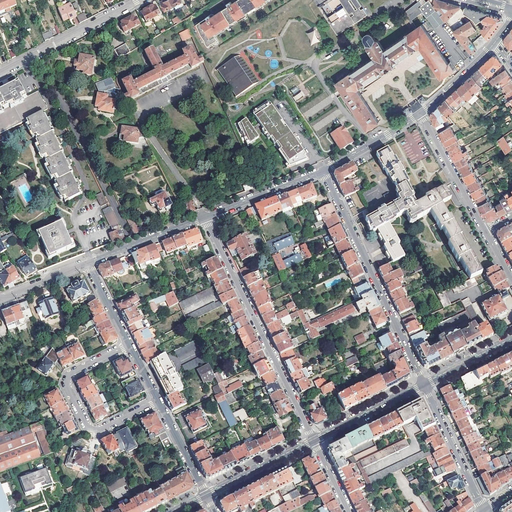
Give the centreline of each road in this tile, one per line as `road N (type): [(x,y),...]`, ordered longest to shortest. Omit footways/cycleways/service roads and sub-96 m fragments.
road 1 (residential): [(313,440),(204,217)]
road 2 (residential): [(323,170),(423,384)]
road 3 (residential): [(127,344),(68,375),(86,424),(100,428),(157,400)]
road 4 (residential): [(139,0),(0,71)]
road 5 (residential): [(423,384),(483,510)]
road 6 (residential): [(485,230),(419,113)]
road 7 (residential): [(204,217),(323,170)]
road 8 (residential): [(86,263),(204,217)]
road 9 (secondary): [(423,384),(313,440)]
road 10 (secondary): [(313,440),(206,495)]
